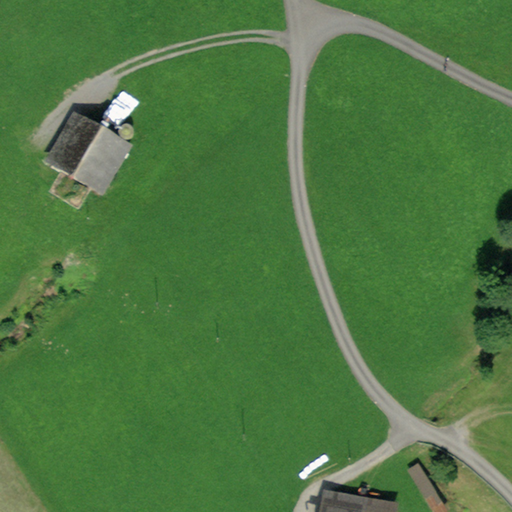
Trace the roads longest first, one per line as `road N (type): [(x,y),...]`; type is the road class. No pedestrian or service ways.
road 1 (track): [(511,497),(474,459),(413,425),(374,390),(347,348),(299,196),(299,34),(291,0)]
road 2 (track): [(299,48),(241,35),(161,53),(64,108),(39,142)]
road 3 (track): [(299,34),(342,22),(380,32),(511,97)]
road 4 (track): [(303,511),(320,486),(424,431)]
